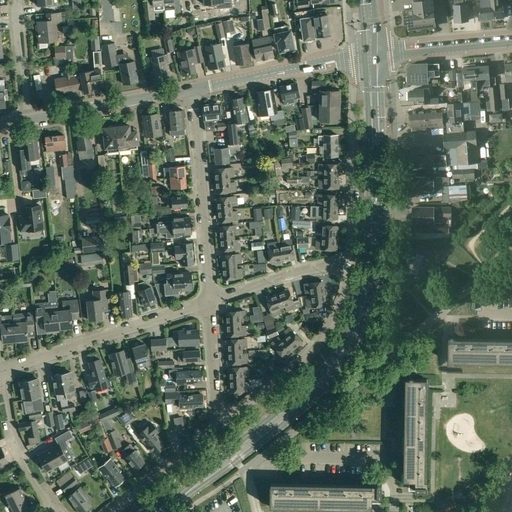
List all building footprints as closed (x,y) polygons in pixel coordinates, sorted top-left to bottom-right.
[(153,7),(163,6),(162,0),(151,0),(152,1),(147,2),(148,20),(154,20),(153,7)] [(162,0),(163,6),(164,11),(174,10),(174,13),(180,12),(179,0),(162,0)] [(222,0),(203,0),(204,5),(218,4),(219,9),(232,8),(232,3),(223,3),(222,0)] [(431,0),(422,1),(413,3),(414,14),(410,14),(410,11),(402,11),(404,25),(407,25),(408,30),(414,30),(435,27),(431,0)] [(460,0),(453,1),(453,6),(455,22),(467,21),(467,12),(468,11),(467,5),(463,5),(462,0),(460,0)] [(491,19),(489,0),(480,0),(481,5),(478,5),(479,20),(491,19)] [(498,0),(489,0),(491,19),(503,18),(502,3),(499,3),(498,0)] [(278,14),(276,3),(268,4),(271,15),(278,14)] [(301,12),(294,13),(295,20),(299,19),(300,24),(296,25),(297,30),(301,30),(303,42),(310,40),(317,39),(316,37),(313,12),(314,12),(313,10),(301,11),(301,12)] [(314,12),(313,12),(316,37),(330,35),(327,14),(325,14),(325,10),(314,12)] [(263,19),(257,20),(259,31),(262,31),(265,30),(271,30),(269,16),(268,11),(266,11),(262,12),(263,18),(263,19)] [(46,21),(36,22),(38,43),(39,43),(39,50),(47,49),(46,42),(53,41),(58,41),(57,29),(52,29),(51,24),(61,23),(60,13),(45,14),(46,21)] [(221,20),(214,21),(215,25),(218,39),(224,38),(221,24),(221,20)] [(222,22),(225,33),(234,31),(231,20),(222,22)] [(294,49),(290,31),(288,25),(274,29),(275,34),(274,35),(276,42),(278,41),(280,52),(286,51),(286,53),(293,51),(293,49),(294,49)] [(262,38),(251,40),(253,46),(256,61),(274,57),(270,42),(269,37),(272,33),(271,30),(265,30),(262,31),(263,38),(262,38)] [(91,37),(92,51),(100,50),(99,36),(91,37)] [(170,40),(164,41),(166,52),(173,51),(170,40)] [(114,43),(101,45),(105,66),(118,64),(114,43)] [(220,44),(205,47),(210,70),(225,66),(220,44)] [(249,44),(244,45),(234,47),(235,56),(236,64),(250,62),(249,54),(248,54),(248,52),(246,53),(245,51),(250,50),(249,44)] [(194,48),(177,52),(182,76),(197,73),(195,64),(203,62),(200,45),(194,47),(194,48)] [(65,46),(54,47),(55,58),(65,58),(65,46)] [(95,70),(80,73),(83,90),(84,93),(93,91),(93,89),(103,87),(101,74),(102,74),(101,65),(101,64),(100,52),(93,53),(94,64),(94,65),(95,70)] [(152,79),(155,78),(155,80),(168,77),(166,64),(169,63),(167,54),(151,57),(153,66),(153,69),(150,70),(152,79)] [(119,64),(123,85),(138,82),(134,62),(119,64)] [(410,65),(407,68),(408,74),(427,73),(429,73),(429,71),(439,71),(439,64),(410,65)] [(463,67),(462,67),(463,80),(471,80),(472,91),(477,91),(475,66),(469,67),(469,65),(462,66),(463,67)] [(488,65),(475,66),(477,91),(482,90),(482,86),(489,86),(488,78),(489,78),(488,65)] [(83,90),(80,73),(79,68),(62,71),(63,77),(54,78),(57,96),(72,93),(72,92),(83,90)] [(427,73),(408,74),(408,77),(408,83),(427,82),(427,77),(440,77),(439,71),(429,71),(429,73),(427,73)] [(39,75),(33,76),(36,90),(42,89),(39,75)] [(508,83),(500,84),(501,99),(509,98),(508,83)] [(296,84),(280,87),(283,100),(284,100),(285,104),(293,103),(292,98),(299,97),(296,84)] [(488,87),(490,111),(499,110),(497,86),(488,87)] [(415,104),(424,103),(424,95),(430,95),(429,89),(414,89),(414,92),(408,92),(409,101),(415,101),(415,104)] [(257,102),(255,104),(256,108),(258,109),(259,116),(262,116),(271,114),(272,120),(283,118),(282,110),(277,111),(273,90),(255,93),(257,102)] [(320,92),(320,106),(339,106),(339,92),(320,92)] [(247,121),(248,121),(247,117),(243,97),(231,100),(236,124),(237,125),(247,123),(247,121)] [(467,104),(460,104),(460,103),(447,104),(447,109),(441,109),(409,112),(410,128),(411,127),(411,131),(431,129),(443,129),(442,123),(448,123),(461,122),(461,120),(470,120),(469,103),(467,104)] [(202,106),(204,120),(205,125),(214,124),(213,122),(217,121),(217,119),(220,119),(219,104),(202,106)] [(320,106),(320,121),(331,121),(331,123),(338,124),(338,121),(339,121),(339,106),(320,106)] [(303,118),(304,128),(305,129),(313,128),(310,107),(301,108),(303,118)] [(185,128),(183,111),(167,112),(169,130),(170,134),(175,133),(175,135),(180,135),(179,133),(184,132),(184,128),(185,128)] [(158,114),(142,116),(146,137),(161,135),(158,114)] [(248,121),(247,121),(247,123),(248,126),(249,129),(251,129),(256,128),(254,120),(248,121)] [(236,124),(226,124),(228,145),(239,144),(237,125),(236,124)] [(118,153),(119,153),(116,125),(108,126),(108,128),(103,129),(105,149),(106,149),(107,153),(118,151),(118,153)] [(124,125),(116,125),(119,153),(119,151),(138,149),(137,145),(139,145),(137,131),(130,132),(129,126),(124,126),(124,125)] [(94,157),(92,148),(89,131),(76,133),(78,142),(76,142),(78,150),(80,159),(94,157)] [(457,156),(458,165),(478,163),(476,131),(443,134),(444,148),(457,147),(457,156)] [(318,136),(318,146),(338,146),(338,135),(323,135),(323,136),(318,136)] [(64,136),(45,137),(46,146),(46,152),(65,150),(64,144),(65,144),(64,136)] [(24,149),(17,150),(18,154),(19,170),(20,176),(27,175),(26,169),(31,168),(30,159),(38,158),(36,139),(23,140),(24,149)] [(338,146),(318,146),(318,156),(324,156),(324,157),(338,156),(338,146)] [(165,149),(166,160),(166,161),(175,161),(174,148),(165,149)] [(213,150),(215,165),(230,163),(228,148),(213,150)] [(458,165),(457,156),(446,157),(446,155),(433,156),(433,151),(427,152),(427,149),(412,149),(412,152),(411,152),(412,168),(416,168),(433,167),(447,166),(458,165)] [(154,150),(146,151),(148,165),(154,164),(156,164),(154,150)] [(148,165),(146,151),(140,151),(143,177),(149,176),(149,174),(148,170),(148,165)] [(306,155),(307,163),(315,162),(314,154),(306,155)] [(67,167),(67,166),(66,155),(59,156),(60,167),(61,167),(67,167)] [(104,155),(98,156),(100,176),(106,175),(104,155)] [(291,158),(281,160),(282,167),(287,167),(292,166),(291,158)] [(282,167),(281,160),(274,160),(276,175),(288,174),(287,167),(282,167)] [(73,165),(67,166),(67,167),(61,167),(62,180),(65,179),(66,186),(65,186),(67,199),(76,198),(75,184),(74,184),(74,179),(73,165)] [(323,173),(323,177),(338,177),(338,165),(323,165),(318,165),(318,173),(323,173)] [(163,172),(164,179),(185,177),(184,166),(168,167),(169,172),(163,172)] [(214,173),(215,181),(229,180),(229,177),(234,177),(233,168),(229,169),(229,168),(215,170),(215,172),(214,173)] [(463,180),(473,179),(472,170),(449,171),(450,178),(463,178),(463,180)] [(185,177),(164,179),(163,179),(164,185),(170,184),(171,189),(186,188),(185,177)] [(338,177),(323,177),(323,179),(318,179),(318,188),(323,188),(338,188),(338,177)] [(413,177),(413,185),(441,186),(443,186),(449,185),(449,178),(426,178),(426,177),(413,177)] [(229,180),(215,181),(215,190),(216,190),(217,193),(230,192),(230,191),(235,191),(235,182),(230,183),(229,180)] [(441,194),(441,186),(413,185),(413,194),(426,194),(426,197),(435,197),(435,194),(441,194)] [(466,185),(442,186),(442,187),(443,203),(455,202),(465,202),(465,201),(468,201),(466,185)] [(46,188),(32,189),(33,197),(47,196),(46,188)] [(322,204),(322,207),(337,208),(338,199),(337,199),(337,196),(323,195),(323,196),(318,195),(317,204),(322,204)] [(172,197),(167,198),(168,206),(172,205),(173,209),(187,208),(187,206),(188,205),(188,202),(187,201),(186,196),(172,197)] [(216,199),(217,210),(232,209),(231,206),(236,205),(236,197),(231,198),(231,197),(216,199)] [(152,205),(153,214),(171,213),(171,206),(161,207),(161,205),(152,205)] [(41,212),(40,206),(24,207),(25,216),(25,219),(19,220),(18,220),(20,232),(27,231),(43,229),(41,220),(43,220),(42,212),(41,212)] [(310,207),(310,218),(317,218),(336,219),(336,216),(337,216),(337,208),(322,207),(310,207)] [(450,232),(450,218),(451,218),(451,208),(433,207),(433,208),(413,208),(412,223),(416,223),(415,232),(445,232),(450,232)] [(264,217),(272,216),(271,208),(263,209),(264,217)] [(232,209),(217,210),(218,221),(238,220),(237,211),(232,212),(232,209)] [(8,215),(0,215),(0,242),(6,241),(6,245),(8,260),(18,259),(16,244),(10,245),(10,241),(10,238),(9,231),(11,231),(10,230),(9,230),(9,227),(10,226),(9,217),(8,217),(8,215)] [(159,222),(159,223),(153,224),(154,228),(165,227),(190,225),(189,217),(172,219),(172,221),(159,222)] [(129,229),(131,229),(141,228),(141,222),(135,222),(135,218),(128,219),(129,229)] [(190,225),(165,227),(154,228),(154,233),(160,233),(160,234),(173,233),(174,235),(191,234),(190,225)] [(321,234),(321,237),(336,238),(337,227),(322,226),(317,225),(316,234),(321,234)] [(218,231),(219,239),(234,238),(234,235),(239,234),(238,226),(233,226),(219,227),(220,231),(218,231)] [(135,230),(129,230),(130,242),(136,242),(143,241),(142,229),(135,230)] [(81,238),(83,253),(104,251),(102,236),(81,238)] [(308,246),(307,242),(307,237),(297,238),(298,247),(304,247),(308,246)] [(336,238),(321,237),(321,240),(316,240),(315,248),(320,248),(320,249),(335,250),(336,238)] [(234,238),(219,239),(220,247),(221,247),(221,250),(240,249),(239,240),(234,240),(234,238)] [(280,246),(282,261),(294,259),(290,240),(282,241),(283,246),(280,246)] [(165,241),(150,242),(151,251),(165,251),(165,241)] [(264,249),(263,242),(251,243),(252,250),(264,249)] [(282,261),(280,246),(277,247),(276,242),(268,244),(269,248),(268,248),(271,263),(282,261)] [(192,243),(180,244),(180,246),(175,247),(176,259),(181,258),(181,265),(193,264),(192,243)] [(103,253),(99,254),(81,256),(82,266),(104,263),(103,253)] [(221,256),(222,268),(236,267),(236,264),(241,263),(240,255),(236,255),(221,256)] [(74,269),(73,259),(64,260),(65,270),(74,269)] [(151,263),(139,264),(140,275),(152,273),(151,263)] [(131,264),(123,265),(126,285),(133,284),(131,264)] [(163,266),(152,267),(152,274),(164,273),(163,266)] [(236,267),(222,268),(222,279),(242,277),(241,269),(237,269),(236,267)] [(167,277),(163,277),(163,283),(167,283),(191,281),(191,279),(191,275),(190,274),(190,273),(173,274),(166,275),(167,277)] [(19,280),(20,288),(31,286),(30,279),(19,280)] [(191,281),(163,283),(154,284),(160,299),(166,298),(179,297),(178,290),(192,289),(191,281)] [(144,282),(138,284),(140,291),(139,292),(141,296),(137,298),(140,306),(144,304),(144,306),(156,302),(151,287),(146,289),(144,282)] [(310,293),(310,296),(325,294),(324,285),(322,285),(322,282),(308,284),(308,285),(303,285),(304,293),(310,293)] [(107,290),(93,291),(94,300),(87,301),(89,320),(103,319),(102,306),(109,305),(107,290)] [(288,290),(277,294),(282,308),(285,307),(287,312),(295,309),(293,304),(288,290)] [(49,303),(35,304),(36,318),(44,317),(45,331),(47,331),(47,333),(59,332),(58,329),(59,329),(57,311),(56,302),(55,291),(49,291),(48,293),(49,303)] [(129,293),(118,294),(119,300),(118,300),(120,317),(132,315),(131,299),(130,299),(129,293)] [(279,309),(282,308),(277,294),(266,298),(271,312),(272,312),(273,317),(281,314),(279,309)] [(325,294),(310,296),(310,299),(305,299),(306,308),(311,307),(325,305),(325,302),(326,302),(325,294)] [(57,311),(59,329),(72,328),(71,314),(79,313),(77,300),(63,301),(64,310),(57,311)] [(305,315),(307,322),(320,318),(318,311),(305,315)] [(226,324),(241,323),(240,321),(245,320),(245,312),(240,312),(226,313),(226,316),(225,316),(226,324)] [(21,322),(13,323),(15,341),(15,343),(26,342),(26,340),(28,340),(27,327),(34,327),(33,313),(20,314),(21,322)] [(253,315),(250,316),(250,323),(262,321),(261,314),(253,315)] [(15,341),(13,323),(6,324),(5,316),(0,316),(0,329),(1,330),(2,343),(15,341)] [(275,327),(272,318),(264,321),(267,330),(275,327)] [(241,326),(241,323),(226,324),(226,333),(227,333),(227,336),(241,335),(246,334),(246,326),(241,326)] [(275,327),(266,331),(269,339),(279,335),(275,327)] [(283,339),(293,350),(302,342),(292,331),(291,331),(289,328),(282,333),(285,337),(283,339)] [(172,337),(166,338),(166,347),(198,345),(197,330),(179,331),(178,331),(172,332),(172,337)] [(293,350),(283,339),(281,341),(278,337),(271,343),(275,347),(274,347),(284,358),(293,350)] [(166,351),(166,339),(151,340),(151,351),(166,351)] [(227,352),(242,351),(242,348),(247,348),(246,340),(242,340),(227,341),(227,352)] [(448,341),(448,362),(511,363),(511,342),(460,342),(449,341),(448,341)] [(144,344),(133,348),(138,367),(150,364),(144,344)] [(123,351),(109,355),(113,368),(113,367),(116,376),(125,373),(128,385),(132,384),(133,387),(138,386),(137,382),(131,362),(126,363),(123,351)] [(183,352),(177,352),(178,362),(184,362),(183,362),(199,361),(199,351),(183,352)] [(242,351),(227,352),(228,364),(243,363),(248,362),(247,354),(242,354),(242,351)] [(92,375),(87,376),(91,388),(96,387),(97,390),(111,386),(109,377),(104,378),(103,373),(100,360),(89,363),(92,375)] [(409,379),(413,379),(413,375),(417,375),(417,360),(402,360),(401,374),(409,375),(409,379)] [(229,380),(244,379),(244,376),(248,376),(248,368),(243,368),(229,369),(229,372),(228,372),(229,380)] [(184,371),(177,372),(177,375),(177,385),(194,384),(194,382),(201,382),(200,371),(184,371)] [(63,374),(61,374),(66,399),(75,397),(73,390),(74,390),(70,373),(69,373),(68,372),(66,372),(64,373),(63,374)] [(54,376),(52,376),(56,394),(58,401),(60,400),(63,412),(69,411),(67,405),(66,399),(61,374),(60,375),(58,374),(57,374),(55,375),(54,376)] [(30,380),(28,381),(36,417),(41,416),(40,410),(43,410),(42,404),(41,397),(38,379),(36,379),(35,378),(33,379),(31,379),(30,380)] [(244,382),(244,379),(229,380),(229,389),(230,389),(230,392),(245,391),(249,390),(249,382),(244,382)] [(405,379),(403,481),(408,481),(408,490),(415,491),(427,491),(427,480),(424,480),(426,392),(426,380),(413,379),(409,379),(405,379)] [(21,382),(19,383),(23,400),(26,413),(29,413),(30,418),(36,417),(28,381),(27,381),(26,380),(24,381),(22,381),(21,382)] [(94,391),(87,393),(89,399),(90,402),(97,400),(94,391)] [(179,392),(165,393),(166,403),(180,402),(180,409),(195,408),(195,407),(203,407),(202,395),(180,396),(179,392)] [(69,410),(72,419),(77,418),(75,409),(74,409),(73,404),(67,405),(69,411),(69,410)] [(118,407),(98,415),(101,421),(120,413),(118,407)] [(128,410),(116,416),(125,426),(135,418),(128,410)] [(52,411),(46,412),(46,416),(48,426),(55,425),(53,415),(52,411)] [(61,414),(54,416),(56,429),(64,428),(61,414)] [(27,423),(18,424),(19,430),(28,428),(29,438),(38,436),(37,426),(36,421),(36,417),(30,418),(30,422),(27,423)] [(152,422),(138,434),(144,442),(149,448),(150,447),(155,454),(159,450),(161,451),(164,449),(163,447),(164,446),(155,434),(156,433),(159,431),(157,429),(157,428),(157,427),(156,426),(155,425),(153,425),(152,422)] [(58,445),(38,456),(47,472),(67,460),(72,457),(66,447),(68,446),(65,441),(73,437),(69,430),(55,438),(58,445)] [(121,446),(115,430),(106,433),(112,450),(121,446)] [(112,451),(107,439),(100,441),(104,453),(112,451)] [(130,444),(122,450),(127,456),(125,458),(135,470),(136,469),(138,469),(141,467),(140,465),(144,462),(139,456),(140,452),(137,450),(135,450),(130,444)] [(109,460),(105,464),(100,467),(105,474),(115,486),(116,485),(117,486),(120,484),(120,481),(124,478),(119,472),(120,471),(116,465),(114,466),(109,460)] [(73,477),(60,487),(64,493),(77,483),(73,477)] [(270,486),(270,507),(371,509),(371,503),(381,503),(381,485),(371,485),(371,488),(282,486),(270,486)] [(81,487),(67,497),(78,511),(84,511),(91,506),(86,500),(89,498),(81,487)] [(24,511),(30,510),(20,489),(3,497),(8,506),(4,508),(5,511),(24,511)]
